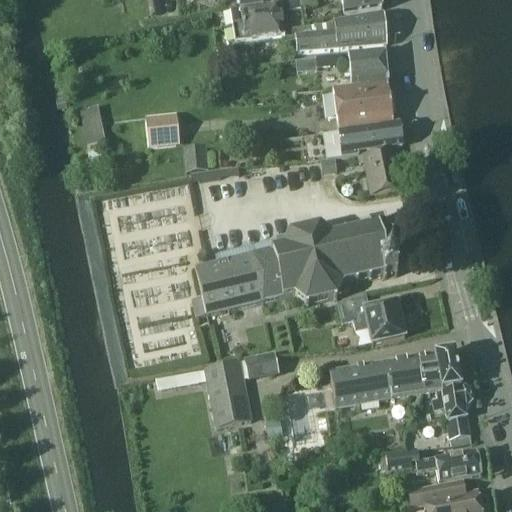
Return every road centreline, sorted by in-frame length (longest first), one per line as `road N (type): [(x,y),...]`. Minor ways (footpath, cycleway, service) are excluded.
road 1 (tertiary): [(511,470),(429,126),(408,0)]
road 2 (secondary): [(65,511),(0,244)]
